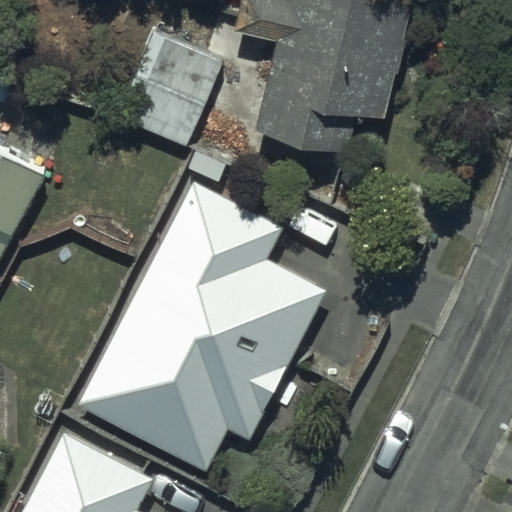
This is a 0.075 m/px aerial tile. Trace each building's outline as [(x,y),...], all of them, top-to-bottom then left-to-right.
[(235,0),(232,12),(278,23),(258,106),(350,127),(358,90),(390,98),(412,0),(235,0)] [(109,98),(188,130),(221,49),(142,16),(109,98)] [(0,247),(48,158),(0,132),(0,247)] [(204,169),(87,395),(216,461),(238,417),(259,428),(337,276),(274,244),(290,213),(204,169)] [(76,421),(26,511),(187,511),(150,492),(163,468),(76,421)]
